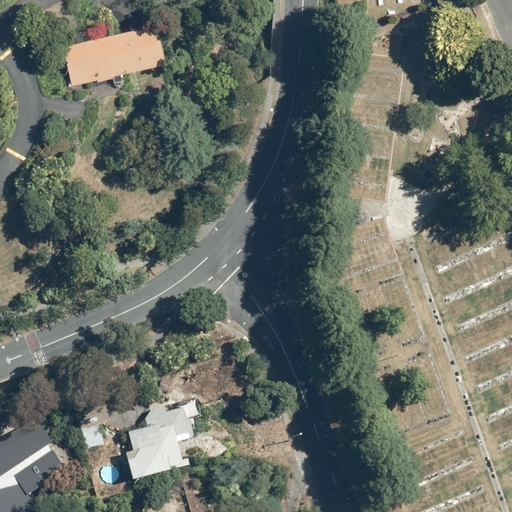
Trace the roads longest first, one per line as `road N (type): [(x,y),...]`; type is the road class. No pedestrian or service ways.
road 1 (residential): [(218,249),(273,325),(345,511)]
road 2 (tertiary): [(304,0),(286,133),(264,184),(218,249)]
road 3 (tertiary): [(218,249),(142,305),(0,364)]
